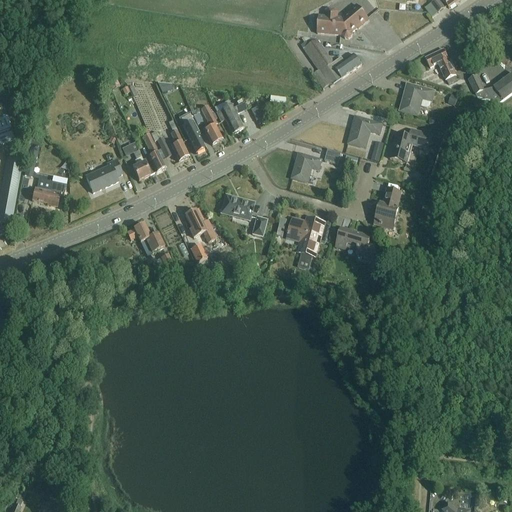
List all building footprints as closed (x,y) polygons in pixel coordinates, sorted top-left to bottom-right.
[(439,0),(435,0),(433,2),(431,4),(438,13),(445,8),(439,0)] [(442,0),(449,9),(461,0),(460,0),(442,0)] [(326,18),(319,18),(317,35),(343,37),(345,40),(349,40),(352,38),(352,34),(358,29),(358,30),(369,21),(357,6),(349,13),(350,14),(342,20),(337,20),(338,14),(336,11),(329,11),(326,13),(326,18)] [(330,87),(331,88),(362,66),(354,55),(345,62),(342,58),(334,63),(317,42),(310,40),(304,44),(301,46),(319,71),(313,76),(324,91),(330,87)] [(458,81),(456,77),(443,51),(425,60),(430,70),(438,66),(446,82),(447,81),(449,86),(458,81)] [(498,105),(511,95),(511,76),(494,89),(485,92),(477,77),(468,81),(477,99),(498,105)] [(108,85),(112,93),(117,90),(113,82),(108,85)] [(165,86),(158,85),(159,87),(162,95),(167,93),(166,87),(165,86)] [(407,86),(399,113),(417,118),(420,107),(427,109),(429,108),(430,107),(431,104),(432,104),(434,93),(407,86)] [(449,105),(455,107),(458,99),(452,97),(449,105)] [(241,102),(231,107),(228,102),(214,109),(221,123),(225,121),(232,135),(244,130),(236,115),(246,111),(241,102)] [(212,146),(222,141),(214,127),(217,125),(207,107),(201,111),(211,128),(204,132),(212,146)] [(257,122),(266,117),(260,107),(251,111),(257,122)] [(150,119),(154,117),(150,108),(141,112),(151,130),(154,129),(150,119)] [(197,126),(203,123),(199,114),(200,114),(198,110),(191,113),(197,126)] [(186,118),(181,121),(185,128),(182,130),(189,142),(190,145),(195,155),(197,154),(200,153),(205,150),(202,145),(197,135),(199,134),(197,131),(197,130),(193,123),(189,115),(188,115),(189,116),(186,118)] [(380,136),(383,126),(355,118),(347,145),(366,150),(369,139),(367,138),(368,133),(380,136)] [(6,119),(0,120),(0,134),(10,130),(8,125),(6,119)] [(172,122),(168,124),(172,134),(177,132),(172,122)] [(422,129),(421,134),(412,132),(410,139),(396,136),(390,160),(406,165),(411,146),(426,151),(430,137),(431,132),(422,129)] [(10,130),(0,134),(0,145),(1,147),(15,141),(10,130)] [(172,134),(171,135),(176,145),(171,148),(179,163),(189,158),(181,143),(182,143),(177,132),(172,134)] [(163,139),(159,140),(156,133),(151,135),(155,142),(157,142),(166,160),(171,157),(163,139)] [(143,162),(150,177),(156,174),(166,170),(149,136),(143,139),(152,157),(143,162)] [(135,144),(130,147),(134,155),(137,161),(135,162),(138,167),(133,169),(139,183),(150,177),(143,162),(139,152),(135,144)] [(326,156),(324,162),(338,166),(339,160),(340,160),(341,155),(328,151),(326,156)] [(374,153),(371,162),(379,164),(381,155),(374,153)] [(318,172),(321,161),(298,155),(291,180),(307,185),(311,170),(318,172)] [(347,156),(345,163),(356,166),(358,159),(347,156)] [(0,237),(6,235),(8,226),(11,227),(23,162),(7,159),(0,197),(0,237)] [(116,178),(122,176),(115,161),(107,165),(108,168),(85,178),(93,195),(118,183),(116,178)] [(52,183),(50,193),(36,190),(36,192),(34,192),(32,203),(57,208),(59,198),(63,199),(66,186),(52,183)] [(397,209),(400,195),(386,191),(383,206),(380,205),(375,225),(393,230),(398,210),(397,209)] [(250,223),(255,205),(226,197),(221,215),(250,223)] [(217,240),(208,222),(204,224),(198,211),(196,212),(195,212),(190,214),(185,217),(192,230),(189,231),(192,236),(193,240),(203,235),(208,245),(212,243),(217,240)] [(269,225),(267,225),(267,222),(257,219),(253,236),(263,239),(265,230),(268,231),(269,225)] [(281,220),(276,237),(283,239),(287,222),(281,220)] [(314,221),(312,226),(293,220),(288,239),(301,243),(298,254),(304,255),(301,263),(309,266),(311,257),(316,259),(325,225),(314,221)] [(134,231),(127,234),(131,243),(138,239),(141,245),(147,258),(152,255),(164,249),(158,236),(150,239),(144,227),(134,231)] [(375,252),(367,250),(370,241),(360,238),(361,236),(341,230),(336,248),(346,250),(347,246),(358,249),(356,255),(373,260),(375,252)] [(195,248),(200,259),(206,256),(201,246),(195,248)] [(167,256),(160,260),(164,268),(171,264),(167,256)] [(220,262),(217,257),(213,259),(211,260),(214,266),(220,262)] [(357,290),(356,282),(346,282),(346,291),(357,290)]
